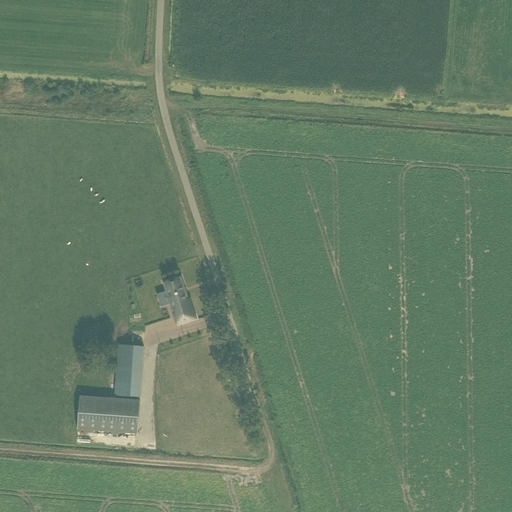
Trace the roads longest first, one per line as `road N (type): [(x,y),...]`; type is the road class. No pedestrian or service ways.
road 1 (unclassified): [(271,458),(167,131),(156,63),(160,0)]
road 2 (track): [(511,129),(161,102)]
